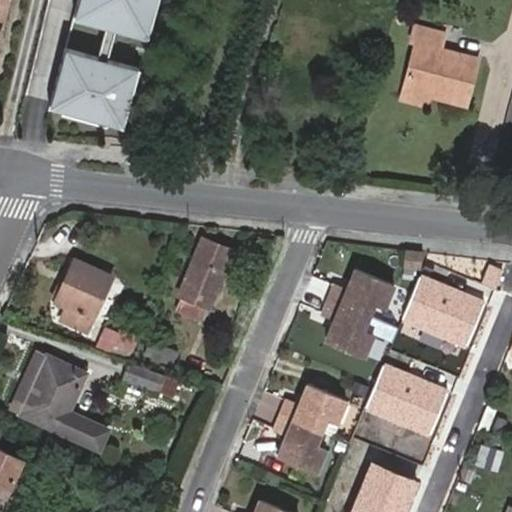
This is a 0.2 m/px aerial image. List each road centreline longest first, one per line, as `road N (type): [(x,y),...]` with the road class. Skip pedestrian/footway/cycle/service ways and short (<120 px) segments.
road 1 (residential): [(314,208),(191,511)]
road 2 (residential): [(314,208),(23,177)]
road 3 (residential): [(511,232),(314,208)]
